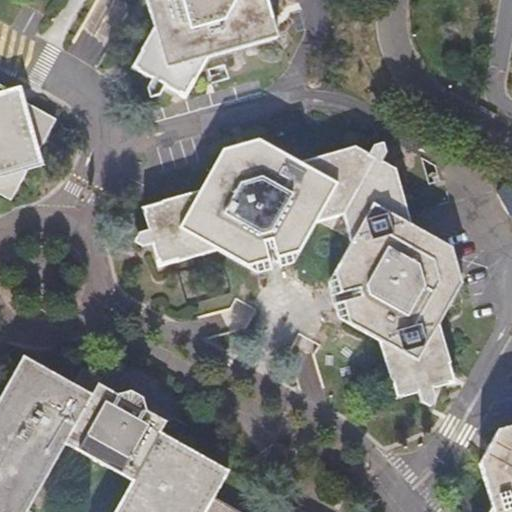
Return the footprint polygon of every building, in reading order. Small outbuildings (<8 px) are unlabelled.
[(165,14),(157,28),(134,67),(152,78),(147,87),(150,97),(160,96),(167,86),(188,99),(212,59),(282,41),(271,0),(160,0),(160,3),(165,14)] [(147,0),(157,28),(165,14),(160,3),(160,0),(147,0)] [(0,194),(7,198),(25,166),(40,163),(35,149),(52,117),(21,100),(15,85),(2,88),(0,86),(0,194)] [(159,269),(218,252),(223,251),(232,249),(239,250),(243,253),(245,255),(245,256),(246,256),(248,257),(249,258),(250,258),(255,257),(257,256),(260,256),(263,257),(264,258),(266,260),(267,260),(268,261),(301,230),(314,227),(342,219),(350,245),(357,265),(348,275),(347,291),(346,292),(343,292),(342,293),(341,298),(342,303),(346,304),(353,306),(358,322),(373,328),(376,342),(393,403),(416,398),(417,401),(418,405),(430,412),(434,403),(431,392),(453,387),(437,331),(460,288),(452,251),(417,232),(408,226),(394,172),(381,165),(387,154),(384,145),(377,147),(371,159),(355,152),(301,167),(261,144),(221,154),(199,195),(143,210),(148,233),(138,237),(135,239),(135,244),(137,248),(143,250),(154,248),(159,269)] [(292,269),(314,227),(301,230),(268,261),(267,260),(266,260),(264,258),(263,257),(260,256),(257,256),(255,257),(250,258),(249,258),(248,257),(246,256),(245,256),(245,255),(243,253),(239,250),(232,249),(223,251),(218,252),(259,278),(277,273),(292,269)] [(338,323),(376,342),(373,328),(358,322),(353,306),(346,304),(342,303),(341,298),(342,293),(343,292),(346,292),(347,291),(348,275),(357,265),(350,245),(328,287),(332,302),(333,306),(338,323)] [(166,421),(145,410),(117,395),(98,384),(91,396),(24,358),(0,400),(0,511),(25,511),(63,445),(130,482),(113,511),(235,511),(213,500),(229,471),(159,433),(166,421)] [(122,392),(117,395),(145,410),(145,407),(144,402),(142,399),(139,395),(131,392),(126,392),(122,392)] [(511,511),(511,425),(497,429),(480,461),(494,508),(491,511),(511,511)]
